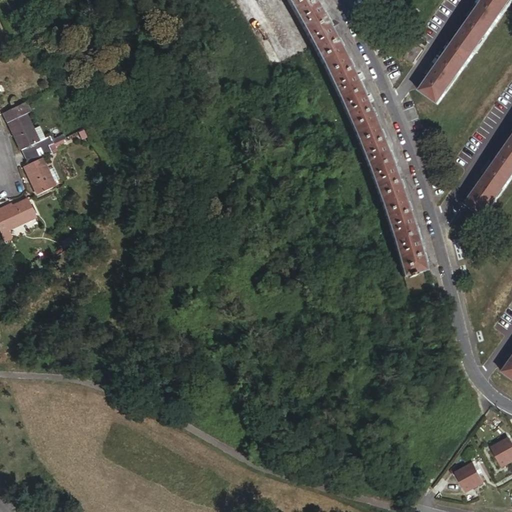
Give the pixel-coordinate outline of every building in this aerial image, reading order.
[(311,37),(329,27),(313,0),(299,0),(291,5),(311,37)] [(483,0),(417,94),(434,106),(509,0),(483,0)] [(328,70),(347,60),(329,27),(311,37),(328,70)] [(401,60),(409,65),(418,52),(411,47),(401,60)] [(346,104),(365,94),(347,60),(328,70),(346,104)] [(361,138),(380,130),(365,94),(346,104),(361,138)] [(26,104),(4,115),(8,124),(11,123),(17,135),(15,136),(25,158),(38,152),(35,146),(38,144),(33,132),(34,132),(27,116),(31,114),(26,104)] [(46,141),(40,128),(34,132),(33,132),(38,144),(35,146),(38,152),(49,147),(54,145),(51,138),(46,141)] [(394,166),(380,130),(361,138),(375,174),(394,166)] [(511,146),(469,208),(487,220),(511,184),(511,146)] [(53,155),(49,147),(38,152),(42,160),(43,160),(53,155)] [(38,152),(25,158),(29,166),(27,167),(33,179),(30,181),(38,197),(55,189),(53,184),(49,176),(51,175),(49,172),(43,160),(42,160),(38,152)] [(388,209),(407,202),(394,166),(375,174),(388,209)] [(54,170),(49,172),(51,175),(49,176),(53,184),(60,181),(54,170)] [(0,215),(0,233),(6,245),(14,241),(10,233),(26,225),(25,223),(37,218),(29,201),(13,208),(14,210),(1,215),(0,215)] [(400,245),(420,238),(407,202),(388,209),(400,245)] [(13,208),(12,206),(0,211),(0,212),(1,214),(13,208)] [(428,276),(432,274),(420,238),(400,245),(411,281),(413,281),(428,276)] [(419,299),(434,294),(428,276),(413,281),(419,299)] [(511,359),(502,374),(511,381),(511,359)] [(501,468),(511,461),(511,448),(507,439),(490,450),(501,468)] [(465,495),(482,484),(471,466),(454,476),(465,495)]
